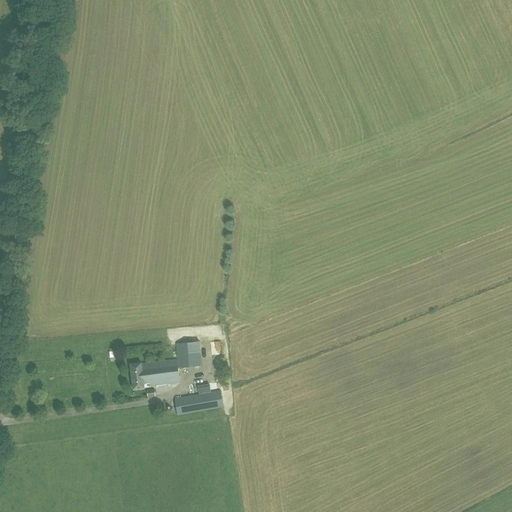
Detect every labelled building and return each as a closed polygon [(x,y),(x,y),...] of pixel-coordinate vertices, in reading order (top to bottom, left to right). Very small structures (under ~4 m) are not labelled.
[(176,343),(179,368),(202,366),(199,341),(176,343)] [(130,364),(133,389),(145,388),(145,387),(151,386),(150,385),(180,382),(177,359),(142,364),(141,362),(130,364)] [(192,394),(221,389),(219,379),(190,384),(192,394)] [(147,390),(148,397),(156,396),(155,389),(147,390)] [(175,398),(177,415),(224,407),(221,391),(175,398)]
